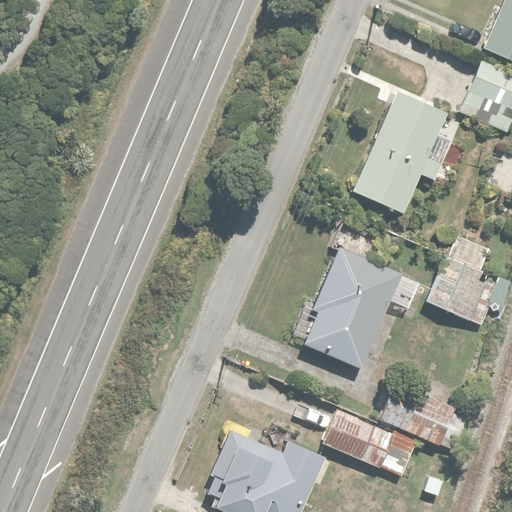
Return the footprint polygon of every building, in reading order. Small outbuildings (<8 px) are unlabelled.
[(511,0),(500,0),(485,41),(511,50),(511,0)] [(511,79),(511,75),(472,59),(452,107),(493,124),(511,79)] [(440,114),(387,92),(351,181),(404,202),(440,114)] [(496,190),(506,158),(485,152),(476,184),(496,190)] [(470,269),(482,244),(452,229),(419,296),(474,323),(494,281),(470,269)] [(392,267),(335,246),(301,336),(358,357),(392,267)] [(388,380),(373,417),(431,440),(446,403),(388,380)] [(385,428),(330,406),(318,438),(373,460),(385,428)] [(292,511),(319,448),(282,432),(276,445),(222,423),(211,448),(220,452),(211,474),(213,475),(203,499),(234,511),(292,511)]
